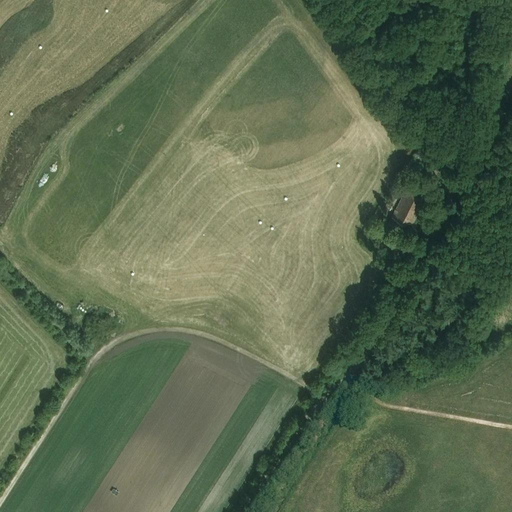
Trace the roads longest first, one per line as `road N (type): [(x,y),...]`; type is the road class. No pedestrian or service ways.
road 1 (track): [(303,0),(448,196),(416,274),(341,381)]
road 2 (track): [(320,397),(242,511)]
